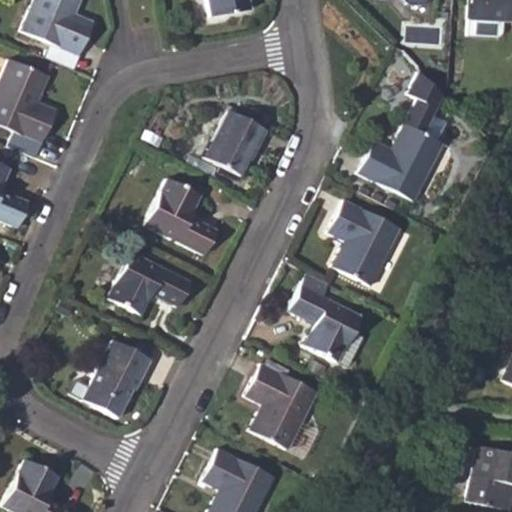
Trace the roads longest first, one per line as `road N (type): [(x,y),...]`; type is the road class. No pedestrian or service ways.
road 1 (residential): [(149,473),(23,412),(8,383),(5,337),(108,100),(137,78),(304,47)]
road 2 (residential): [(304,47),(314,126),(298,170),(149,473)]
